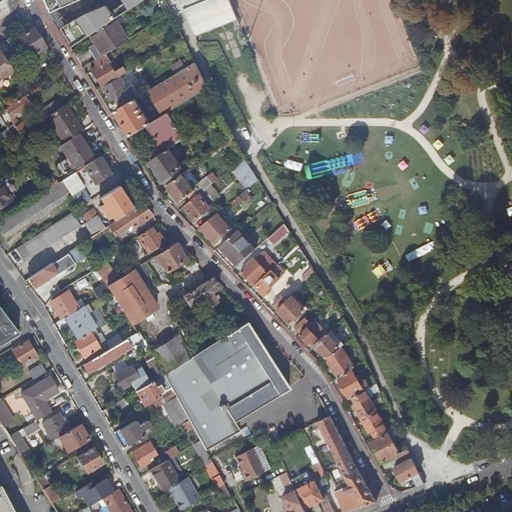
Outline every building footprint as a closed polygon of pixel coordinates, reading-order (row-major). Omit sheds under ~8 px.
[(0,19),(15,9),(18,0),(2,0),(0,2),(0,19)] [(42,0),(48,12),(75,0),(42,0)] [(69,45),(88,33),(113,17),(138,0),(119,0),(121,3),(109,12),(104,5),(83,12),(57,27),(69,45)] [(180,0),(194,34),(236,17),(229,0),(180,0)] [(113,17),(88,33),(95,44),(89,48),(96,58),(105,53),(127,39),(113,17)] [(30,57),(46,47),(34,27),(18,37),(30,57)] [(96,58),(92,61),(96,66),(91,69),(102,86),(119,75),(125,71),(122,65),(113,71),(108,62),(110,61),(105,53),(96,58)] [(0,78),(4,76),(4,77),(13,71),(2,54),(0,55),(0,78)] [(208,87),(195,61),(141,95),(145,102),(152,98),(163,115),(168,112),(208,87)] [(127,89),(119,75),(102,86),(110,100),(117,95),(123,106),(134,99),(131,95),(136,92),(132,85),(127,89)] [(32,94),(41,88),(39,85),(30,91),(32,94)] [(14,115),(32,104),(26,94),(4,109),(13,123),(19,134),(36,123),(34,120),(26,125),(23,121),(19,123),(14,115)] [(52,113),(62,106),(58,98),(47,105),(52,113)] [(150,123),(135,98),(134,99),(123,106),(115,111),(130,135),(146,126),(150,123)] [(64,143),(78,135),(82,132),(65,104),(62,106),(52,113),(47,116),(64,143)] [(150,123),(146,126),(157,144),(146,151),(152,161),(168,149),(182,139),(176,130),(178,129),(168,112),(163,115),(150,123)] [(7,141),(12,138),(13,138),(7,127),(0,116),(0,122),(1,124),(3,131),(5,132),(2,134),(7,141)] [(13,138),(19,134),(13,123),(7,127),(13,138)] [(73,166),(91,155),(78,135),(64,143),(60,145),(73,166)] [(152,161),(150,162),(162,179),(167,186),(182,174),(178,169),(181,167),(168,149),(152,161)] [(99,184),(104,181),(102,178),(111,173),(100,156),(84,167),(94,183),(97,182),(99,184)] [(250,185),(257,178),(244,159),(234,167),(250,185)] [(188,169),(182,174),(193,188),(199,183),(188,169)] [(68,189),(80,182),(75,172),(62,180),(68,189)] [(211,173),(207,176),(213,183),(217,180),(211,173)] [(193,188),(182,174),(167,186),(179,201),(187,195),(194,190),(198,195),(206,189),(211,184),(213,183),(207,176),(199,183),(193,188)] [(0,228),(3,233),(69,191),(68,189),(62,180),(47,190),(0,219),(0,228)] [(0,208),(12,201),(1,183),(0,183),(0,208)] [(211,184),(206,189),(213,198),(219,194),(211,184)] [(133,208),(118,185),(100,197),(104,204),(100,206),(106,215),(110,213),(114,219),(133,208)] [(79,207),(89,200),(82,188),(71,195),(79,207)] [(191,200),(183,207),(194,220),(201,215),(210,207),(207,203),(210,201),(213,198),(206,189),(198,195),(191,200)] [(194,190),(187,195),(191,200),(198,195),(194,190)] [(242,200),(239,196),(231,203),(234,207),(242,200)] [(93,235),(102,229),(106,227),(88,201),(79,207),(87,221),(85,222),(93,235)] [(210,207),(201,215),(202,217),(214,207),(210,201),(207,203),(210,207)] [(109,239),(125,229),(125,223),(130,221),(134,227),(152,215),(141,203),(106,227),(102,229),(109,239)] [(23,261),(80,225),(71,212),(15,249),(23,261)] [(217,213),(201,227),(215,244),(231,230),(217,213)] [(289,230),(284,223),(268,239),(273,244),(289,230)] [(149,253),(166,242),(159,232),(157,233),(153,227),(138,237),(149,253)] [(256,248),(238,229),(219,246),(238,265),(256,248)] [(167,272),(186,260),(175,243),(153,256),(159,265),(159,264),(161,263),(165,268),(167,272)] [(77,262),(87,256),(79,244),(70,251),(77,262)] [(262,252),(255,258),(269,272),(271,270),(275,266),(262,252)] [(35,287),(57,272),(55,269),(67,260),(64,255),(29,278),(35,287)] [(256,285),(269,272),(255,258),(241,271),(255,286),(256,285)] [(98,264),(105,283),(117,278),(110,259),(98,264)] [(191,273),(199,267),(198,267),(198,266),(198,265),(198,263),(195,260),(186,266),(191,273)] [(132,325),(158,308),(138,277),(140,276),(142,278),(143,278),(144,278),(152,273),(152,271),(146,261),(107,286),(110,290),(123,311),(132,325)] [(279,278),(271,270),(269,272),(256,285),(266,296),(272,289),(270,287),(279,278)] [(210,306),(216,303),(216,300),(211,293),(221,287),(213,279),(198,288),(184,296),(190,305),(202,298),(207,306),(210,306)] [(184,296),(198,288),(195,284),(172,298),(174,302),(184,296)] [(66,316),(79,309),(68,290),(61,294),(63,296),(51,303),(61,319),(66,316)] [(278,310),(287,301),(282,296),(273,304),(278,310)] [(304,309),(292,296),(287,301),(278,310),(290,323),(304,309)] [(78,338),(90,331),(95,328),(87,313),(91,311),(87,304),(79,309),(66,316),(78,338)] [(0,343),(16,333),(0,308),(0,343)] [(231,331),(251,318),(242,309),(224,321),(231,331)] [(307,327),(311,324),(305,318),(295,328),(300,334),(307,327)] [(290,389),(248,322),(189,359),(166,374),(164,375),(176,396),(185,413),(188,419),(189,420),(189,421),(193,428),(198,437),(200,440),(205,450),(224,439),(220,432),(290,389)] [(320,340),(307,327),(300,334),(309,344),(311,342),(314,345),(320,340)] [(337,336),(331,330),(320,340),(314,345),(327,358),(340,346),(333,339),(337,336)] [(85,358),(100,348),(90,331),(78,338),(74,340),(85,358)] [(89,373),(144,340),(139,331),(137,333),(123,341),(110,348),(84,364),(89,373)] [(110,348),(123,341),(119,334),(107,341),(110,348)] [(166,374),(189,359),(181,334),(152,352),(166,374)] [(37,356),(28,341),(13,350),(22,365),(37,356)] [(327,358),(326,359),(338,378),(352,368),(355,366),(341,347),(327,358)] [(157,378),(163,375),(155,359),(149,362),(157,378)] [(45,371),(41,364),(29,372),(33,379),(45,371)] [(122,387),(131,382),(134,388),(140,384),(137,379),(138,379),(131,365),(115,374),(122,387)] [(352,368),(338,378),(350,399),(352,397),(365,390),(368,387),(365,381),(360,383),(352,368)] [(37,421),(51,412),(44,400),(58,392),(49,377),(22,394),(37,421)] [(144,405),(165,392),(160,385),(156,387),(153,381),(136,391),(144,405)] [(377,410),(365,390),(352,397),(358,408),(356,409),(362,419),(377,410)] [(175,426),(188,419),(185,413),(176,396),(170,400),(164,403),(175,426)] [(126,406),(122,399),(106,409),(110,415),(126,406)] [(0,422),(1,425),(9,420),(0,406),(0,422)] [(377,410),(362,419),(367,428),(370,427),(376,437),(388,430),(377,410)] [(59,437),(69,430),(64,422),(62,418),(59,413),(43,423),(54,440),(59,437)] [(362,507),(377,502),(362,478),(330,416),(318,422),(351,485),(339,491),(348,511),(361,506),(362,507)] [(188,432),(193,428),(189,421),(189,420),(183,424),(188,432)] [(139,441),(145,438),(140,431),(148,426),(146,421),(137,426),(134,421),(119,430),(128,445),(134,441),(138,439),(139,441)] [(9,437),(23,458),(31,454),(21,437),(26,434),(26,435),(39,428),(35,422),(9,437)] [(68,452),(89,439),(80,424),(69,430),(59,437),(68,452)] [(327,475),(333,472),(309,426),(303,430),(314,450),(320,463),(327,475)] [(396,455),(400,453),(389,433),(372,443),(377,452),(379,451),(385,462),(396,455)] [(204,467),(212,462),(205,450),(200,440),(197,442),(191,445),(204,467)] [(158,454),(151,442),(132,452),(141,467),(150,462),(148,459),(158,454)] [(175,446),(163,453),(167,459),(179,452),(175,446)] [(102,464),(93,448),(78,457),(87,473),(102,464)] [(264,473),(252,449),(235,457),(241,468),(243,473),(242,476),(244,479),(247,481),(264,473)] [(424,483),(408,449),(400,453),(396,455),(400,464),(393,467),(400,482),(414,475),(419,485),(424,484),(424,483)] [(315,466),(320,463),(314,450),(309,453),(315,466)] [(167,489),(179,482),(166,460),(150,470),(163,491),(167,489)] [(204,467),(217,488),(218,488),(224,484),(212,462),(204,467)] [(287,472),(280,476),(286,488),(291,486),(293,485),(292,484),(287,472)] [(319,479),(324,477),(323,474),(317,477),(318,479),(296,491),(305,510),(328,498),(319,479)] [(51,504),(59,499),(51,486),(50,486),(43,476),(36,480),(51,504)] [(280,476),(273,479),(279,492),(286,488),(280,476)] [(180,510),(200,499),(187,477),(179,482),(167,489),(180,510)] [(102,499),(118,489),(114,483),(98,492),(102,499)] [(218,488),(217,488),(221,496),(228,491),(224,484),(218,488)] [(0,511),(13,511),(10,504),(13,502),(10,496),(6,498),(0,486),(0,511)] [(110,511),(131,511),(118,489),(102,499),(110,511)] [(305,511),(305,510),(296,491),(294,492),(282,498),(289,511),(305,511)] [(56,511),(67,511),(59,499),(51,504),(56,511)] [(326,511),(334,511),(330,503),(323,506),(326,511)]
